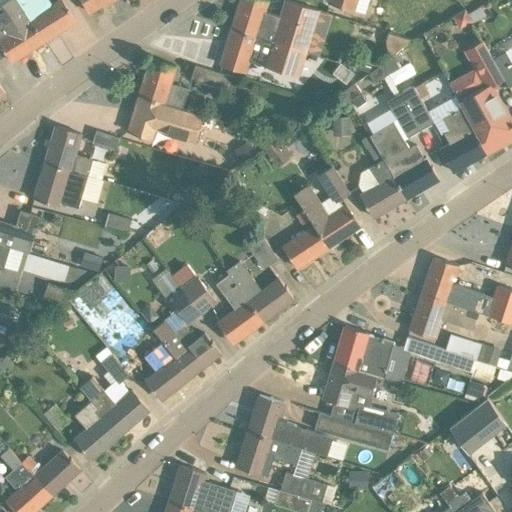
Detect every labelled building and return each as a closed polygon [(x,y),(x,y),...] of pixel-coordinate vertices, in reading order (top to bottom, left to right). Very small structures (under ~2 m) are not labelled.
[(0,58),(7,54),(12,62),(44,42),(17,0),(8,0),(0,5),(0,21),(8,34),(0,38),(0,58)] [(17,0),(44,42),(76,21),(61,0),(60,0),(53,5),(49,0),(17,0)] [(110,0),(81,0),(89,12),(110,0)] [(266,0),(240,0),(232,29),(275,42),(305,51),(318,10),(286,0),(281,17),(264,11),(268,0),(266,0)] [(329,0),(329,3),(353,10),(356,0),(329,0)] [(305,51),(275,42),(232,29),(221,65),(245,72),(249,61),(297,77),(305,51)] [(505,80),(494,60),(482,40),(463,51),(486,90),(505,80)] [(511,61),(511,62),(506,52),(494,60),(505,80),(509,87),(511,85),(511,61)] [(150,60),(139,96),(182,109),(188,89),(174,85),(173,90),(168,88),(175,67),(150,60)] [(223,74),(195,65),(191,79),(219,88),(223,74)] [(361,93),(355,82),(343,91),(349,101),(361,93)] [(511,122),(507,113),(506,114),(496,95),(479,104),(474,95),(459,103),(462,108),(465,114),(486,154),(511,139),(511,122)] [(153,139),(155,131),(195,144),(203,115),(182,109),(139,96),(128,132),(153,139)] [(420,130),(434,122),(423,101),(409,109),(420,130)] [(420,130),(409,109),(405,102),(393,109),(408,136),(420,130)] [(486,154),(465,114),(462,108),(443,118),(450,130),(444,133),(450,144),(441,149),(453,172),(486,154)] [(425,157),(424,158),(417,145),(409,149),(393,122),(369,136),(383,159),(406,198),(439,179),(425,157)] [(45,162),(88,175),(93,160),(75,154),(81,133),(56,126),(45,162)] [(96,130),(92,143),(115,150),(119,138),(96,130)] [(383,159),(377,163),(369,167),(379,184),(360,195),(374,217),(406,198),(383,159)] [(88,175),(45,162),(34,198),(59,206),(60,203),(78,208),(88,175)] [(317,175),(334,203),(349,193),(332,166),(317,175)] [(294,194),(304,210),(329,247),(360,226),(346,205),(330,216),(309,184),(294,194)] [(0,244),(10,247),(29,253),(40,217),(21,210),(14,232),(0,227),(0,244)] [(297,268),(329,247),(304,210),(297,214),(303,224),(306,221),(311,228),(283,246),(297,268)] [(128,232),(131,219),(108,213),(104,226),(128,232)] [(242,240),(263,269),(278,258),(257,229),(242,240)] [(0,268),(3,270),(10,247),(0,244),(0,268)] [(29,253),(25,271),(67,280),(70,262),(29,253)] [(434,258),(422,293),(467,309),(474,288),(458,283),(456,288),(452,286),(458,266),(434,258)] [(233,271),(229,274),(264,321),(294,299),(279,278),(261,291),(239,261),(231,267),(233,271)] [(170,299),(178,310),(188,322),(200,313),(182,289),(166,268),(152,279),(169,301),(170,299)] [(233,343),(264,321),(229,274),(216,284),(235,310),(218,323),(233,343)] [(197,277),(182,289),(200,313),(216,301),(197,277)] [(74,292),(48,284),(42,305),(53,308),(74,292)] [(441,319),(461,326),(472,330),(476,318),(465,314),(467,309),(422,293),(410,329),(434,337),(441,319)] [(184,324),(174,331),(165,320),(158,326),(157,325),(152,328),(153,329),(166,345),(191,376),(221,353),(204,333),(197,339),(184,324)] [(377,375),(384,377),(394,341),(383,338),(369,334),(345,326),(334,362),(377,375)] [(139,367),(148,378),(145,379),(161,400),(191,376),(166,345),(153,329),(138,341),(123,347),(111,357),(128,375),(139,367)] [(446,350),(476,360),(481,344),(451,334),(446,350)] [(476,360),(446,350),(408,337),(404,350),(472,372),(476,360)] [(128,375),(111,357),(102,364),(118,384),(128,375)] [(367,409),(377,375),(334,362),(323,399),(358,409),(354,422),(393,433),(397,418),(367,409)] [(80,387),(91,400),(121,434),(149,410),(132,390),(116,404),(92,377),(80,387)] [(248,431),(302,448),(327,455),(333,437),(284,421),(283,425),(277,423),(284,402),(259,395),(248,431)] [(450,427),(466,450),(503,420),(487,397),(450,427)] [(121,434),(91,400),(75,415),(84,425),(88,421),(91,425),(75,439),(92,459),(121,434)] [(42,415),(57,432),(67,423),(53,406),(42,415)] [(341,436),(346,420),(319,413),(314,429),(341,436)] [(354,422),(346,420),(341,436),(388,449),(393,433),(354,422)] [(296,465),(302,448),(248,431),(236,466),(268,476),(274,458),(296,465)] [(32,511),(52,495),(22,461),(9,448),(2,455),(14,468),(5,476),(16,487),(20,483),(23,486),(7,501),(16,511),(32,511)] [(28,455),(22,461),(52,495),(80,469),(63,450),(38,472),(33,466),(36,464),(28,455)] [(180,465),(169,501),(204,511),(229,511),(233,502),(203,493),(206,486),(201,485),(205,473),(180,465)] [(280,490),(322,502),(327,485),(285,472),(280,490)] [(455,480),(442,489),(455,508),(468,499),(455,480)] [(298,511),(306,511),(310,499),(278,490),(274,504),(298,511)] [(495,511),(482,493),(454,511),(495,511)] [(204,511),(169,501),(165,511),(204,511)]
